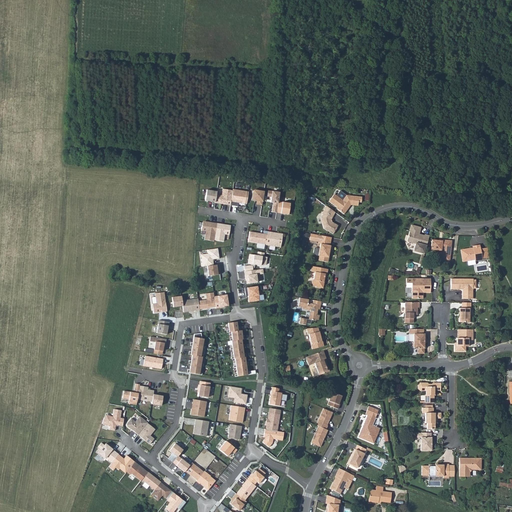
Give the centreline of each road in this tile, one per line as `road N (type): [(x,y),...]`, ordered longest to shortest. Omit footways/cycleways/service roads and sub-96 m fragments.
road 1 (residential): [(359,366),(340,342),(335,310),(363,220),(396,206),(450,224),(511,219)]
road 2 (track): [(306,399),(307,387),(275,378),(308,186)]
road 3 (track): [(396,0),(406,153),(420,189),(450,224)]
road 4 (residential): [(252,452),(261,374),(253,320),(237,316)]
road 5 (residential): [(311,486),(344,427),(359,366)]
